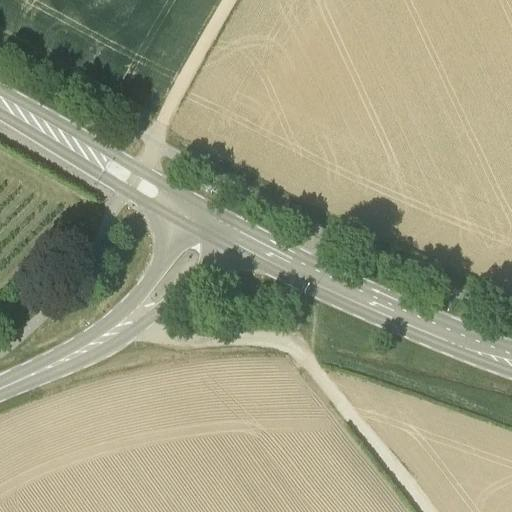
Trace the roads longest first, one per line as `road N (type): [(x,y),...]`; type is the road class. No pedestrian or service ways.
road 1 (secondary): [(511,360),(361,300),(203,221)]
road 2 (tertiary): [(0,390),(122,324),(153,297),(203,221)]
road 3 (secondary): [(203,221),(0,109)]
road 4 (track): [(308,359),(423,511)]
road 5 (track): [(135,312),(158,336),(259,337),(308,359)]
road 6 (track): [(153,141),(229,0)]
